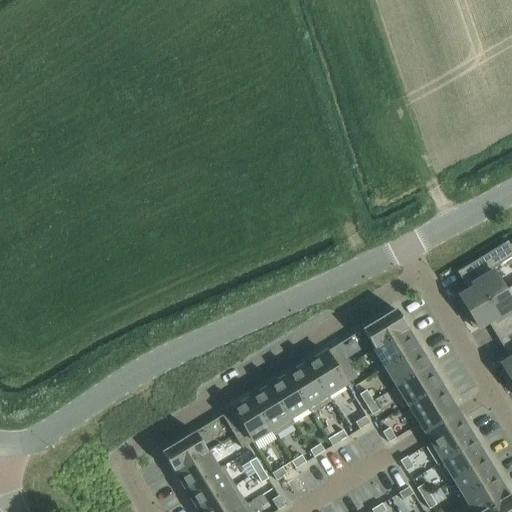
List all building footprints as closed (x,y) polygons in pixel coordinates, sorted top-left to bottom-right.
[(511,250),(507,243),(456,273),(468,292),(459,298),(461,301),(457,303),(465,316),(504,292),(491,271),(511,257),(511,250)] [(504,292),(465,316),(473,329),(477,327),(478,329),(487,324),(499,342),(511,333),(511,304),(505,292),(504,292)] [(395,311),(362,331),(362,332),(374,351),(406,331),(407,331),(395,311)] [(406,331),(374,351),(385,370),(418,350),(406,331)] [(511,333),(499,342),(510,360),(501,366),(502,369),(499,371),(507,384),(511,380),(511,333)] [(336,347),(326,353),(338,373),(349,367),(337,347),(336,347)] [(418,350),(385,370),(395,386),(390,390),(391,391),(404,383),(429,368),(418,350)] [(326,353),(307,365),(330,402),(327,397),(346,386),(338,373),(326,353)] [(307,365),(288,376),(311,414),(330,402),(307,365)] [(349,367),(338,373),(346,386),(351,382),(356,379),(349,367)] [(404,383),(391,391),(403,409),(408,406),(416,401),(440,387),(429,368),(404,383)] [(288,376),(270,387),(293,425),(290,419),(307,409),(310,414),(311,414),(288,376)] [(270,387),(251,399),(274,436),(293,425),(270,387)] [(416,401),(408,406),(419,425),(451,405),(440,387),(416,401)] [(361,394),(359,396),(365,406),(372,402),(366,391),(361,394)] [(251,399),(232,410),(245,431),(252,443),(270,432),(273,437),(274,436),(251,399)] [(372,402),(365,406),(371,416),(378,412),(372,402)] [(232,410),(221,417),(222,418),(234,438),(245,431),(232,410)] [(365,417),(355,423),(359,431),(369,424),(365,417)] [(463,423),(425,446),(436,465),(474,442),(463,423)] [(389,429),(382,433),(388,444),(395,439),(389,429)] [(245,431),(234,438),(241,450),(247,446),(252,443),(245,431)] [(195,433),(161,454),(173,474),(174,473),(207,453),(195,434),(195,433)] [(338,434),(327,440),(331,447),(342,441),(338,434)] [(474,442),(436,465),(448,483),(485,460),(474,442)] [(319,445),(309,452),(313,459),(324,452),(319,445)] [(207,453),(174,473),(185,492),(223,469),(222,467),(217,470),(207,453)] [(301,456),(290,463),(295,470),(305,463),(301,456)] [(406,458),(399,462),(406,472),(413,468),(406,458)] [(255,459),(248,463),(254,474),(261,470),(255,459)] [(485,460),(448,483),(448,485),(454,482),(464,498),(496,479),(485,460)] [(282,468),(271,475),(275,482),(286,475),(282,468)] [(223,469),(185,492),(197,510),(234,487),(223,469)] [(261,470),(254,474),(261,484),(268,480),(261,470)] [(496,479),(464,498),(472,511),(483,511),(508,497),(496,479)] [(423,485),(416,489),(422,500),(429,496),(423,485)] [(234,487),(197,510),(197,511),(235,511),(241,509),(246,506),(234,487)] [(408,488),(398,494),(402,501),(413,495),(408,488)] [(429,496),(422,500),(428,510),(435,506),(429,496)] [(483,511),(511,511),(511,501),(509,496),(508,497),(483,511)] [(278,497),(271,501),(277,511),(284,507),(278,497)]
